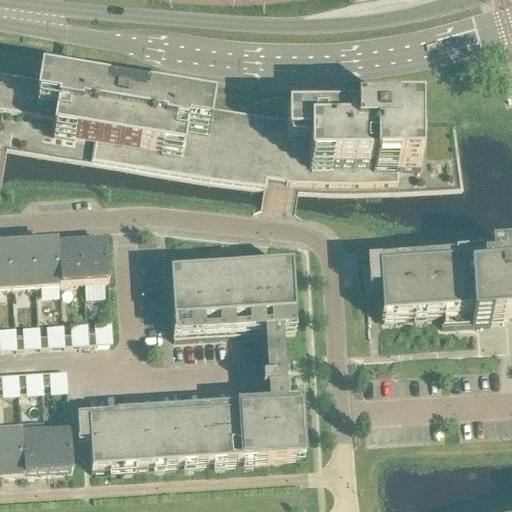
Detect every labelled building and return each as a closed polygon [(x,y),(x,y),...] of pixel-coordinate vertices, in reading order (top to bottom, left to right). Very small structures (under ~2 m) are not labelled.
[(0,117),(54,126),(51,143),(95,150),(92,168),(180,182),(263,194),(265,186),(282,189),(289,191),(303,191),(344,192),(397,191),(397,181),(418,181),(418,131),(418,124),(285,125),(284,128),(252,123),(212,117),(212,116),(145,105),(105,99),(105,98),(39,87),(39,88),(0,81),(0,117)] [(105,251),(80,252),(83,293),(108,291),(105,251)] [(80,252),(56,254),(59,294),(83,293),(80,252)] [(56,254),(32,255),(35,296),(59,294),(56,254)] [(32,255),(8,257),(11,297),(35,296),(32,255)] [(8,257),(0,257),(0,297),(11,297),(8,257)] [(511,262),(365,272),(367,299),(372,299),(378,298),(380,328),(440,325),(440,335),(511,330),(511,262)] [(290,276),(168,284),(171,333),(172,333),(173,348),(263,343),(265,389),(261,389),(261,399),(266,399),(267,413),(75,425),(77,452),(88,451),(90,480),(295,467),(294,454),(302,454),(299,411),(284,412),(280,342),(294,341),(293,325),(294,325),(290,276)] [(86,341),(86,353),(96,353),(95,341),(86,341)] [(62,343),(62,355),(72,354),(71,342),(62,343)] [(38,344),(38,356),(48,356),(47,344),(38,344)] [(14,346),(14,358),(24,357),(23,345),(14,346)] [(40,381),(41,393),(50,393),(50,381),(40,381)] [(16,383),(17,395),(26,394),(26,382),(16,383)] [(69,440),(44,442),(46,482),(71,481),(69,440)] [(44,442),(20,443),(22,484),(46,482),(44,442)] [(20,443),(0,444),(0,485),(22,484),(20,443)]
